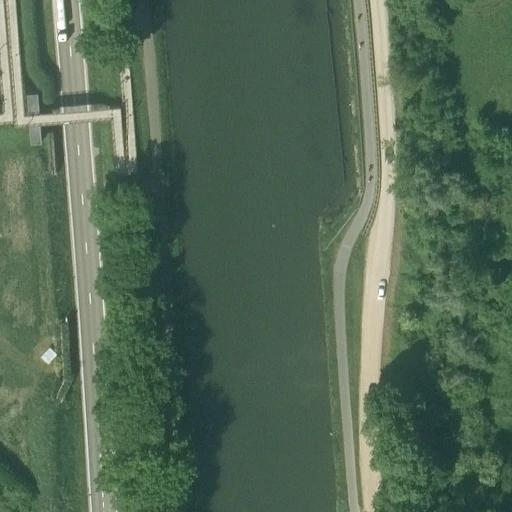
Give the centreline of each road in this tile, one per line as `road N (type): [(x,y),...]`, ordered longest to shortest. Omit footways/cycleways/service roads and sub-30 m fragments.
road 1 (track): [(376,511),(368,403),(389,180),(370,0)]
road 2 (secondary): [(102,511),(65,0)]
